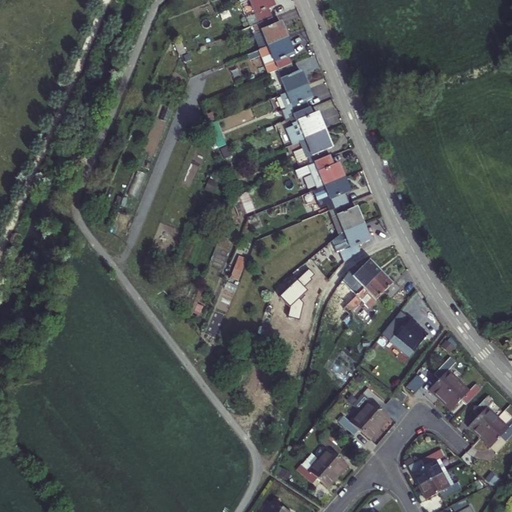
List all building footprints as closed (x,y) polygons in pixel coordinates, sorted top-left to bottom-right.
[(252,0),(259,17),(273,12),(269,2),(272,0),(252,0)] [(276,18),(273,12),(259,17),(253,19),(256,27),(262,24),(268,40),(287,33),(281,17),(276,18)] [(293,49),(287,33),(268,40),(259,44),(268,67),(278,63),(291,58),(288,51),(293,49)] [(294,67),(291,58),(278,63),(287,86),(305,79),(300,65),(294,67)] [(311,93),(305,79),(287,86),(295,107),(309,102),(306,94),(311,93)] [(281,104),(285,114),(290,112),(289,110),(295,107),(287,86),(278,89),(284,103),(281,104)] [(285,122),(292,138),(324,125),(317,108),(312,109),(309,102),(295,107),(289,110),(290,112),(293,119),(285,122)] [(208,117),(212,128),(219,124),(215,115),(208,117)] [(212,128),(214,133),(221,130),(219,124),(212,128)] [(292,138),(289,139),(292,146),(302,142),(308,158),(315,156),(328,151),(325,143),(330,141),(324,125),(292,138)] [(221,130),(214,133),(217,141),(225,138),(221,130)] [(315,156),(308,158),(306,159),(308,165),(310,169),(315,183),(342,172),(337,159),(332,161),(328,151),(315,156)] [(306,159),(294,164),(297,171),(309,167),(308,165),(306,159)] [(342,172),(315,183),(312,184),(318,198),(330,194),(333,202),(346,197),(343,189),(348,187),(342,172)] [(249,190),(239,194),(247,213),(257,209),(249,190)] [(333,202),(328,205),(337,229),(339,227),(342,226),(361,219),(354,202),(349,204),(346,197),(333,202)] [(331,234),(336,247),(338,246),(342,256),(356,246),(354,239),(367,234),(361,219),(342,226),(339,227),(337,229),(331,234)] [(241,280),(248,257),(240,255),(233,278),(241,280)] [(352,308),(345,302),(379,271),(369,260),(360,268),(357,265),(353,268),(348,271),(352,275),(357,281),(329,308),(334,313),(340,319),(352,308)] [(393,281),(391,283),(380,272),(379,271),(345,302),(352,308),(364,297),(371,304),(384,291),(392,299),(401,289),(393,281)] [(285,282),(277,285),(281,295),(289,292),(285,282)] [(400,342),(396,347),(409,358),(424,339),(425,340),(426,338),(426,337),(427,335),(413,325),(415,323),(408,318),(394,337),(400,342)] [(394,337),(389,342),(396,347),(400,342),(394,337)] [(427,392),(438,403),(455,383),(444,374),(450,366),(444,361),(430,377),(435,382),(427,392)] [(418,374),(408,385),(416,392),(425,381),(418,374)] [(463,406),(478,390),(472,385),(465,392),(455,383),(438,403),(448,412),(458,402),(463,406)] [(366,401),(358,412),(379,428),(387,417),(376,409),(381,403),(363,388),(358,394),(366,401)] [(396,390),(390,397),(398,404),(404,396),(396,390)] [(350,405),(358,412),(366,401),(358,394),(350,405)] [(488,402),(483,397),(468,413),(473,418),(464,427),(476,439),(494,420),(481,409),(488,402)] [(359,431),(370,440),(379,428),(358,412),(349,423),(341,417),(336,423),(354,438),(359,431)] [(502,429),(494,420),(476,439),(485,448),(494,438),(500,444),(511,431),(511,424),(509,422),(502,429)] [(326,451),(317,462),(336,479),(346,467),(336,458),(341,453),(323,438),(319,443),(326,451)] [(411,473),(418,486),(440,472),(434,461),(443,456),(439,450),(420,460),(424,467),(411,473)] [(295,472),(311,487),(317,481),(327,490),(336,479),(317,462),(310,456),(301,467),(300,466),(295,472)] [(441,500),(461,489),(457,482),(448,487),(440,472),(418,486),(425,499),(437,493),(441,500)] [(453,503),(455,510),(470,506),(468,499),(453,503)] [(291,511),(274,503),(269,511),(291,511)]
